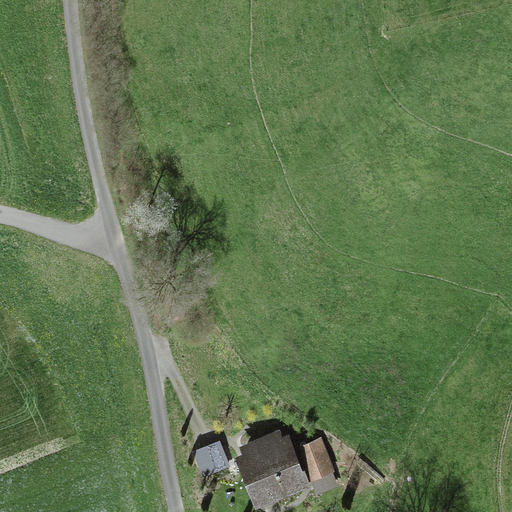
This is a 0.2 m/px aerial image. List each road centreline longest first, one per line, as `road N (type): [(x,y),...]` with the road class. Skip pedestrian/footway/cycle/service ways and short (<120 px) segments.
road 1 (unclassified): [(177,511),(115,232)]
road 2 (unclassified): [(115,232),(78,84),(68,0)]
